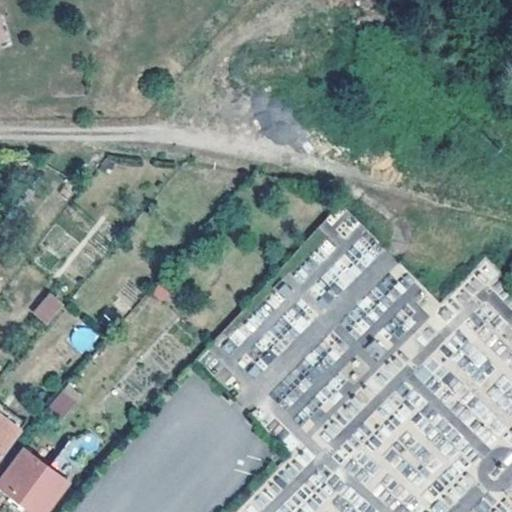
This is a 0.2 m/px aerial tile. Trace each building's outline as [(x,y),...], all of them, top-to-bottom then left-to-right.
[(342,206),(281,268),(302,289),(319,271),(340,292),(384,247),(342,206)] [(50,293),(33,312),(46,325),(65,305),(50,293)] [(79,324),(67,342),(84,354),(97,336),(79,324)] [(62,417),(82,395),(68,383),(48,405),(62,417)] [(0,460),(23,430),(0,412),(0,460)] [(71,476),(98,442),(81,429),(54,463),(71,476)] [(46,511),(69,483),(26,450),(1,484),(38,511),(46,511)]
